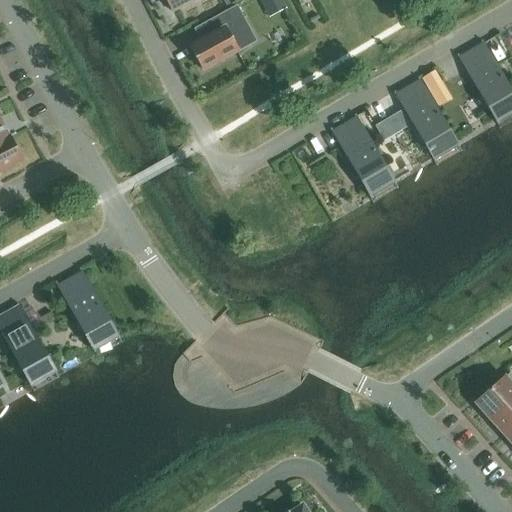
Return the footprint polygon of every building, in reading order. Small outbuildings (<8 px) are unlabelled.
[(166,0),(172,11),(194,0),(166,0)] [(217,33),(190,47),(203,70),(244,48),(236,35),(248,28),(237,7),(211,21),(217,33)] [(459,55),(457,56),(494,120),(511,109),(511,91),(483,41),(481,42),(483,44),(460,57),(459,55)] [(395,92),(394,93),(431,157),(456,142),(419,78),(418,79),(419,81),(397,95),(395,92)] [(332,129),(330,130),(368,194),(393,179),(356,115),(354,116),(356,118),(333,131),(332,129)] [(0,143),(8,139),(0,123),(0,143)] [(8,139),(0,143),(0,171),(21,161),(9,138),(8,139)] [(55,283),(91,348),(117,333),(81,269),(79,269),(81,272),(58,285),(56,282),(55,283)] [(0,332),(28,383),(54,368),(18,304),(16,305),(18,307),(0,317),(0,332)] [(480,408),(478,409),(491,423),(511,403),(511,375),(510,373),(476,403),(480,408)] [(511,403),(491,423),(499,433),(501,431),(508,438),(511,433),(511,403)]
